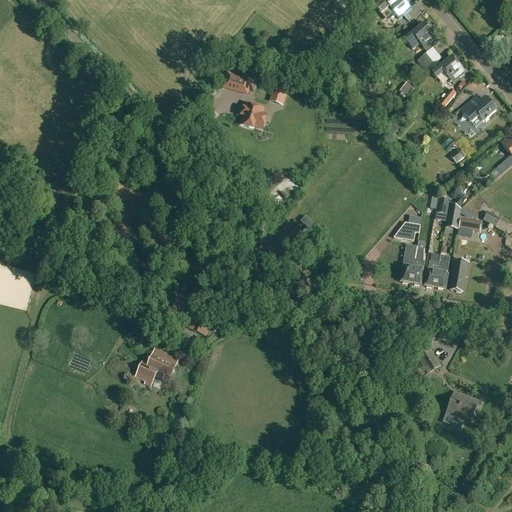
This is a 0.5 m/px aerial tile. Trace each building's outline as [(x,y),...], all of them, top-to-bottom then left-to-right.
[(380,2),(381,3),(375,8),(387,22),(394,16),(397,20),(401,17),(408,25),(412,22),(405,14),(410,9),(402,0),(384,0),(382,2),(381,1),(380,2)] [(404,41),(408,46),(414,52),(420,47),(426,54),(439,43),(423,25),(404,41)] [(344,72),(352,62),(341,54),(334,64),(344,72)] [(435,64),(427,54),(417,62),(426,73),(435,64)] [(450,78),(454,83),(465,74),(452,58),(431,75),(435,80),(444,73),(449,79),(450,78)] [(226,72),(222,87),(247,95),(251,81),(242,79),(243,77),(226,72)] [(399,92),(407,99),(414,90),(406,83),(399,92)] [(444,108),(447,104),(455,94),(450,90),(439,104),(444,108)] [(294,102),(296,96),(283,93),(282,99),(294,102)] [(483,123),(485,121),(486,123),(490,120),(488,118),(495,112),(494,111),(495,110),(491,105),(490,106),(483,98),(480,101),(476,97),(460,111),(470,123),(477,116),(483,123)] [(263,110),(261,110),(246,106),(245,110),(243,109),(241,116),(243,117),(240,126),(253,129),(254,127),(262,130),(266,115),(262,114),(263,110)] [(392,123),(388,128),(395,134),(399,129),(392,123)] [(509,143),(503,148),(511,158),(496,170),(502,176),(511,167),(511,135),(507,140),(509,143)] [(459,150),(450,157),(456,165),(465,157),(459,150)] [(453,188),(450,192),(451,196),(454,199),(457,198),(454,202),(459,207),(462,204),(466,199),(461,195),(461,191),(457,188),(453,188)] [(448,204),(438,198),(435,214),(434,221),(445,223),(448,204)] [(450,204),(447,221),(445,227),(457,230),(458,223),(460,210),(450,204)] [(499,220),(487,214),(484,220),(495,226),(499,220)] [(313,224),(306,217),(300,222),(308,229),(313,224)] [(459,230),(479,233),(481,223),(461,220),(459,230)] [(400,231),(393,239),(413,243),(415,234),(419,235),(419,233),(420,227),(407,224),(405,232),(400,231)] [(416,248),(414,260),(413,267),(410,284),(413,285),(413,286),(418,287),(418,286),(420,286),(423,270),(420,270),(422,259),(424,260),(423,251),(416,249),(417,248),(416,248)] [(430,288),(434,288),(439,262),(439,259),(431,258),(430,262),(429,262),(427,271),(424,286),(425,287),(425,288),(430,289),(430,288)] [(410,284),(413,267),(414,260),(406,259),(405,266),(403,266),(400,282),(402,283),(401,284),(407,285),(408,284),(410,284)] [(443,290),(446,274),(448,264),(439,262),(434,288),(437,289),(437,290),(442,291),(442,290),(443,290)] [(450,291),(455,292),(456,293),(460,294),(462,293),(465,278),(466,279),(468,265),(454,263),(452,276),(453,276),(450,291)] [(151,301),(163,307),(169,295),(157,289),(151,301)] [(175,322),(184,305),(170,297),(160,314),(175,322)] [(201,334),(207,322),(199,318),(193,331),(201,334)] [(416,345),(426,352),(440,332),(429,325),(416,345)] [(405,360),(412,365),(419,352),(412,348),(405,360)] [(150,387),(155,377),(168,383),(178,360),(155,350),(148,365),(142,362),(135,378),(145,382),(144,385),(150,387)] [(427,374),(439,367),(430,352),(418,359),(427,374)] [(478,403),(454,395),(454,394),(446,416),(470,424),(478,403)] [(360,428),(366,432),(378,415),(371,411),(360,428)] [(2,463),(5,471),(13,468),(10,460),(2,463)]
